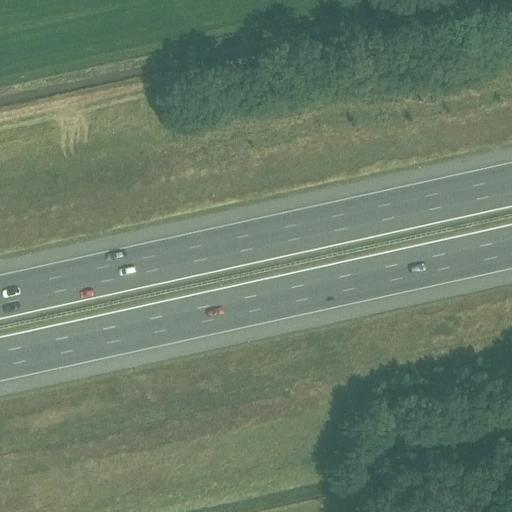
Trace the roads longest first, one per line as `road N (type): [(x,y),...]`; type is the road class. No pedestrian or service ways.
road 1 (motorway): [(511,185),(0,297)]
road 2 (motorway): [(0,359),(511,247)]
